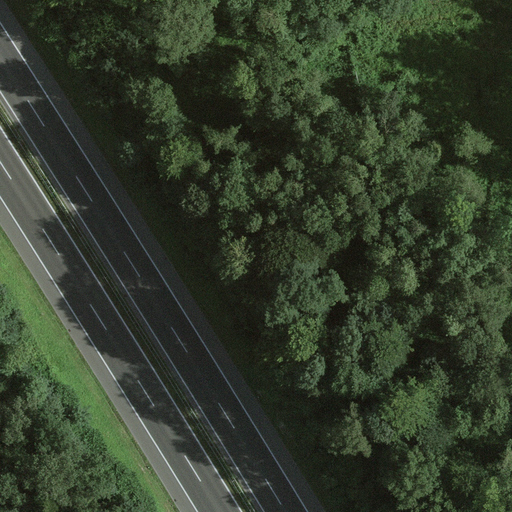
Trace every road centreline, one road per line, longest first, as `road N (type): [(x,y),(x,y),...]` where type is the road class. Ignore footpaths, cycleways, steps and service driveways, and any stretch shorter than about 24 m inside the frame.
road 1 (motorway): [(286,511),(0,61)]
road 2 (motorway): [(0,168),(218,511)]
